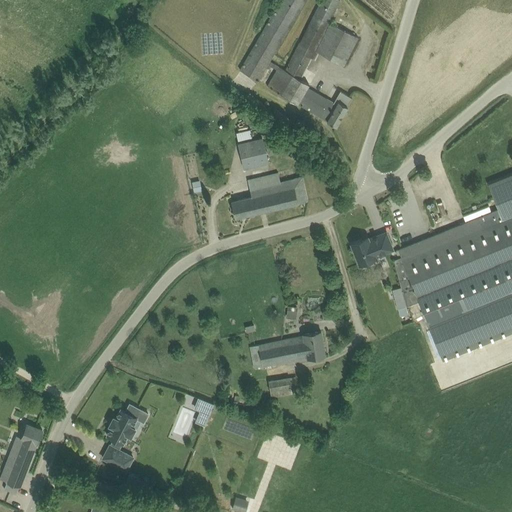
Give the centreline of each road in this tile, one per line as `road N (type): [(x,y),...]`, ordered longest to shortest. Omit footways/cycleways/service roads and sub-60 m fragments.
road 1 (unclassified): [(31,511),(72,403),(165,280),(193,256),(346,204),(413,0)]
road 2 (track): [(356,185),(388,185),(511,78)]
road 3 (track): [(210,511),(46,471)]
